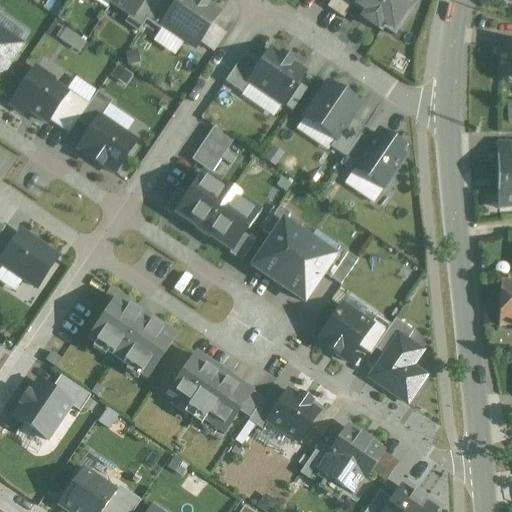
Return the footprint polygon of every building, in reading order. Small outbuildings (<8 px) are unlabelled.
[(142,22),(153,6),(142,0),(107,0),(103,7),(127,23),(123,28),(134,35),(142,22)] [(157,0),(153,6),(142,22),(157,32),(148,46),(171,61),(180,47),(191,54),(195,47),(206,54),(219,35),(207,28),(217,14),(195,0),(173,0),(172,0),(157,0)] [(330,0),(324,10),(340,21),(346,11),(357,18),(354,23),(371,34),(376,27),(389,35),(409,5),(402,0),(330,0)] [(79,53),(86,42),(64,28),(57,39),(79,53)] [(0,70),(13,51),(0,42),(0,70)] [(511,44),(499,44),(498,58),(501,59),(500,81),(511,81),(511,44)] [(243,57),(221,89),(273,125),(306,77),(266,50),(255,66),(243,57)] [(111,80),(125,88),(135,71),(120,63),(111,80)] [(44,124),(66,138),(71,130),(87,103),(29,67),(4,105),(42,129),(44,124)] [(343,161),(359,136),(364,129),(351,121),(357,111),(319,86),(289,133),(325,156),(328,151),(343,161)] [(92,97),(87,103),(71,130),(86,139),(76,155),(115,179),(136,146),(97,121),(106,106),(92,97)] [(191,161),(213,172),(231,137),(198,121),(186,146),(196,151),(191,161)] [(343,161),(337,170),(351,180),(355,174),(381,191),(407,152),(378,134),(371,144),(359,136),(343,161)] [(511,143),(497,144),(497,158),(504,159),(504,170),(498,170),(499,210),(511,208),(511,143)] [(167,183),(152,205),(240,264),(251,247),(239,239),(256,212),(194,171),(180,192),(167,183)] [(277,222),(245,271),(302,308),(333,258),(277,222)] [(0,268),(36,292),(61,256),(19,228),(4,251),(0,248),(0,268)] [(511,282),(503,282),(500,325),(500,326),(501,326),(511,326),(511,282)] [(113,296),(82,340),(143,382),(174,339),(113,296)] [(337,305),(311,346),(345,367),(355,351),(369,359),(373,353),(388,329),(372,319),(368,324),(337,305)] [(391,323),(388,329),(373,353),(385,361),(371,384),(409,408),(426,382),(410,371),(421,353),(407,343),(411,336),(391,323)] [(244,422),(257,403),(192,358),(166,395),(218,432),(232,413),(244,422)] [(33,388),(10,425),(46,447),(69,411),(33,388)] [(257,403),(244,422),(256,430),(260,424),(294,448),(318,414),(282,389),(274,402),(263,394),(257,403)] [(315,450),(298,477),(311,485),(316,477),(353,501),(384,453),(345,428),(326,457),(315,450)] [(376,474),(385,481),(399,464),(391,457),(376,474)] [(77,469),(53,503),(66,511),(133,511),(140,503),(121,490),(117,496),(77,469)] [(374,497),(364,511),(430,511),(397,490),(387,506),(374,497)]
